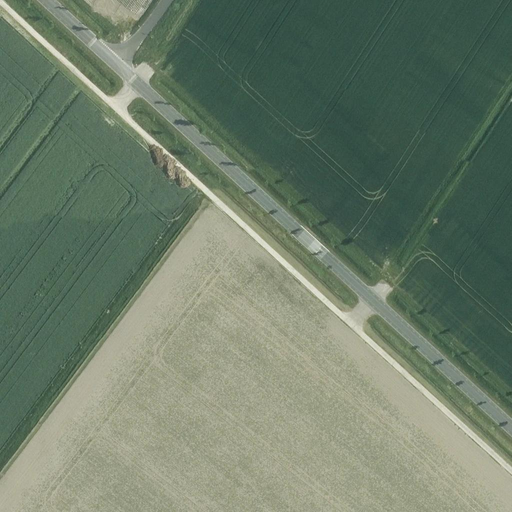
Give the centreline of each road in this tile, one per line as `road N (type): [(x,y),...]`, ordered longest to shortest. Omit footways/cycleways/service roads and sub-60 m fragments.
road 1 (track): [(511,471),(0,2)]
road 2 (secondary): [(511,428),(117,65)]
